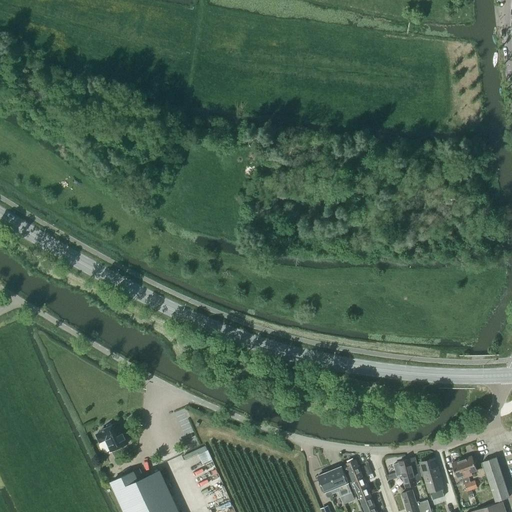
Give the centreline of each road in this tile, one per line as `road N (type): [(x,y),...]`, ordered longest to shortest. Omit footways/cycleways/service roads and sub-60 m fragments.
road 1 (unclassified): [(507,376),(491,421),(455,442),(381,452),(340,448),(207,408),(18,299)]
road 2 (primary): [(445,377),(315,358),(240,335),(89,268),(0,212)]
road 3 (track): [(208,511),(161,408),(169,388)]
